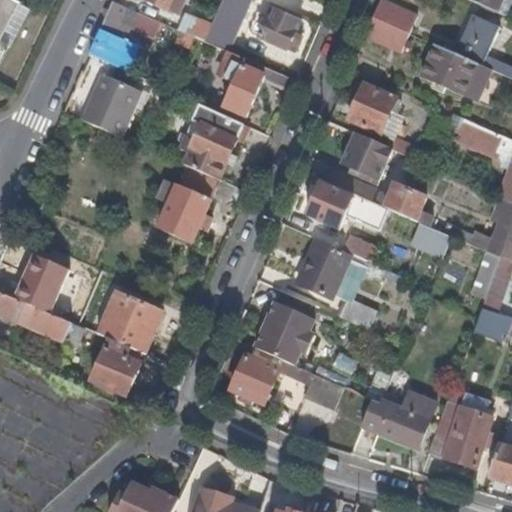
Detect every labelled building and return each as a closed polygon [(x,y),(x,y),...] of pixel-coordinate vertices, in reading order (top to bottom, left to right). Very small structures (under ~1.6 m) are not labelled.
[(0,0),(0,56),(24,7),(8,0),(0,0)] [(146,0),(180,15),(186,0),(146,0)] [(232,53),(254,0),(223,0),(206,41),(229,52),(232,53)] [(511,0),(471,0),(506,16),(511,0)] [(113,2),(91,55),(135,75),(146,50),(115,37),(120,22),(126,8),(113,2)] [(380,4),(374,17),(409,33),(414,20),(380,4)] [(126,8),(120,22),(158,39),(164,24),(126,8)] [(297,53),(305,36),(300,33),(303,22),(280,11),(276,18),(271,16),(261,38),(297,53)] [(511,78),(511,66),(490,57),(502,28),(474,15),(458,54),(481,64),(511,78)] [(374,17),(367,34),(410,53),(416,36),(409,33),(374,17)] [(190,47),(194,36),(167,25),(163,36),(190,47)] [(458,54),(436,45),(423,76),(467,95),(481,64),(458,54)] [(290,92),(295,79),(232,53),(229,52),(221,70),(224,71),(222,79),(235,83),(224,108),(248,117),(264,81),(290,92)] [(102,77),(83,123),(124,141),(144,96),(102,77)] [(401,138),(408,120),(391,113),(397,97),(364,83),(348,120),(387,137),(389,133),(401,138)] [(220,181),(245,124),(200,104),(194,118),(205,123),(194,149),(189,146),(186,151),(191,153),(185,167),(189,168),(220,181)] [(511,168),(501,199),(511,203),(511,141),(470,122),(465,132),(511,154),(511,168)] [(413,160),(385,148),(355,135),(343,164),(353,169),(351,175),(376,185),(387,161),(409,171),(413,160)] [(413,160),(422,164),(427,153),(390,137),(385,148),(413,160)] [(194,242),(221,182),(220,181),(189,168),(181,186),(178,185),(159,227),(194,242)] [(356,196),(369,202),(375,189),(330,169),(324,182),(356,196)] [(324,182),(323,181),(322,183),(355,199),(356,196),(324,182)] [(420,224),(423,225),(428,212),(421,208),(426,195),(395,181),(383,209),(420,224)] [(372,234),(383,209),(369,202),(356,196),(355,199),(322,183),(307,215),(320,220),(339,228),(341,229),(343,222),(372,234)] [(502,258),(511,230),(511,203),(501,199),(492,222),(499,224),(492,241),(487,254),(501,260),(502,258)] [(336,235),(339,228),(320,220),(317,227),(336,235)] [(469,246),(473,235),(446,223),(446,225),(433,220),(430,229),(452,238),(469,246)] [(452,238),(430,229),(423,225),(420,224),(417,235),(427,238),(424,247),(445,256),(452,238)] [(511,230),(502,258),(511,260),(511,230)] [(487,254),(492,241),(475,232),(473,235),(469,246),(487,254)] [(347,237),(341,251),(350,255),(366,262),(370,264),(376,250),(347,237)] [(334,293),(349,258),(316,244),(296,287),(330,303),(334,293)] [(499,266),(501,260),(487,254),(474,298),(486,302),(495,278),(499,266)] [(366,262),(350,255),(349,258),(334,293),(348,300),(351,301),(360,278),(366,262)] [(379,286),(385,271),(370,264),(366,262),(360,278),(379,286)] [(504,268),(499,266),(495,278),(500,280),(504,268)] [(0,314),(78,348),(86,329),(0,290),(0,314)] [(141,353),(146,355),(164,313),(116,293),(99,334),(111,339),(132,349),(141,353)] [(348,300),(339,318),(369,331),(377,312),(351,301),(348,300)] [(279,301),(257,350),(281,360),(297,367),(303,352),(309,355),(316,336),(312,334),(318,319),(279,301)] [(507,333),(511,317),(484,309),(474,336),(490,340),(494,329),(507,333)] [(0,348),(73,384),(77,375),(0,337),(0,348)] [(127,398),(146,355),(141,353),(138,361),(129,357),(132,349),(111,339),(92,381),(127,398)] [(138,361),(141,353),(132,349),(129,357),(138,361)] [(281,360),(257,350),(254,355),(279,366),(281,360)] [(331,411),(342,387),(297,367),(281,360),(279,366),(254,355),(249,352),(233,391),(264,405),(279,372),(310,385),(304,399),(331,411)] [(395,369),(381,400),(389,403),(393,392),(397,393),(404,373),(395,369)] [(456,384),(431,455),(446,460),(471,390),(456,384)] [(471,390),(446,460),(478,471),(484,454),(490,456),(495,439),(491,437),(498,417),(492,415),(497,399),(471,390)] [(404,408),(431,418),(432,419),(439,402),(410,391),(404,408)] [(360,426),(368,429),(379,404),(371,399),(360,426)] [(379,404),(368,429),(418,450),(431,418),(404,408),(389,403),(381,400),(379,404)] [(137,431),(149,420),(130,411),(124,423),(137,431)] [(491,477),(511,484),(511,446),(501,443),(491,477)] [(172,511),(176,503),(150,490),(148,494),(129,484),(123,497),(117,494),(109,511),(172,511)] [(257,511),(244,508),(232,505),(218,501),(199,496),(194,511),(257,511)] [(218,501),(232,505),(233,499),(219,496),(218,501)]
